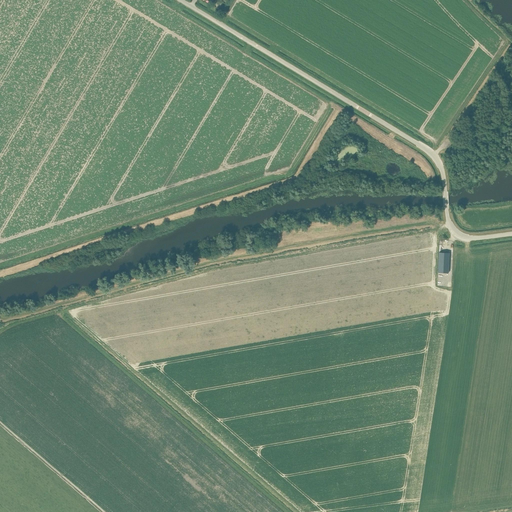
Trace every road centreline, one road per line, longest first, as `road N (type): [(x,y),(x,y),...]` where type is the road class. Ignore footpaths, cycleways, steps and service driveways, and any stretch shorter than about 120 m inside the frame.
road 1 (track): [(0,322),(236,257),(431,223),(450,228)]
road 2 (unclassified): [(511,235),(458,235),(428,150),(182,0)]
